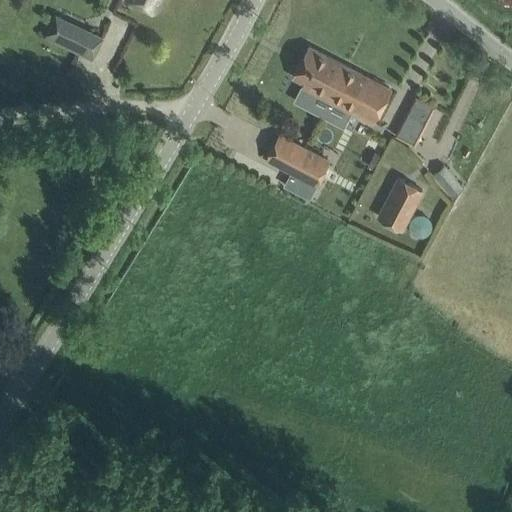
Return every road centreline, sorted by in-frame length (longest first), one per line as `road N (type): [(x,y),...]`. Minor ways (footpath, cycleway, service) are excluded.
road 1 (tertiary): [(0,435),(257,0)]
road 2 (track): [(195,112),(0,117)]
